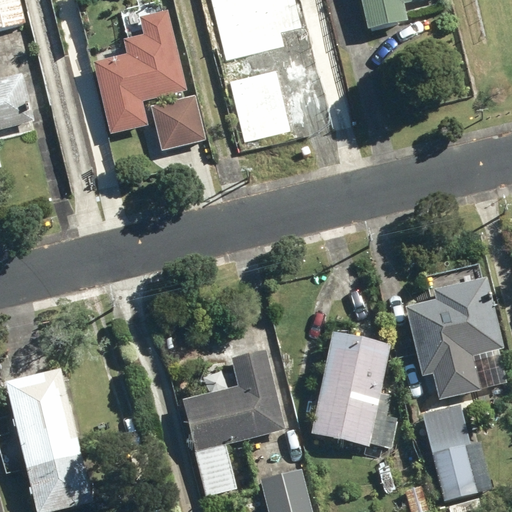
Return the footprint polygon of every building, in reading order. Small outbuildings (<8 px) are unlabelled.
[(0,0),(0,33),(25,26),(17,0),(0,0)] [(300,0),(212,0),(213,0),(212,0),(226,0),(232,24),(238,52),(285,42),(279,13),(302,8),(300,0)] [(358,0),(367,36),(407,27),(403,10),(443,1),(442,0),(358,0)] [(186,97),(169,14),(139,20),(144,41),(124,45),(127,62),(96,68),(111,139),(148,132),(143,106),(186,97)] [(0,138),(34,130),(20,81),(0,86),(0,138)] [(150,112),(161,156),(205,145),(194,101),(150,112)] [(435,287),(439,301),(405,310),(425,380),(436,377),(442,399),(484,387),(478,365),(489,362),(488,356),(509,349),(487,272),(435,287)] [(328,332),(308,433),(373,446),(393,345),(328,332)] [(190,450),(196,449),(205,497),(245,490),(236,443),(258,439),(258,444),(286,439),(269,349),(237,354),(243,386),(181,397),(190,450)] [(84,373),(0,393),(0,397),(28,511),(81,511),(116,503),(84,373)] [(466,429),(431,437),(446,503),(481,495),(466,429)] [(313,511),(300,462),(259,473),(269,511),(313,511)]
